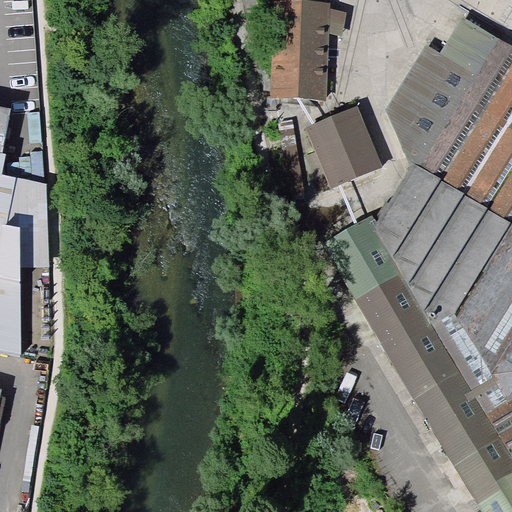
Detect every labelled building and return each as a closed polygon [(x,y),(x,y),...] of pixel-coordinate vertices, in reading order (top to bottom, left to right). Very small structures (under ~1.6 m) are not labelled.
[(278,104),(329,106),(332,12),(282,10),(278,104)] [(511,511),(511,54),(491,42),(495,37),(465,18),(439,60),(425,52),(386,113),(411,171),(389,208),(384,205),(370,227),(367,223),(323,249),(466,495),(459,499),(466,511),(473,507),(475,511),(511,511)] [(0,162),(9,114),(0,112),(0,162)] [(329,191),(378,171),(354,112),(305,133),(329,191)] [(39,183),(0,177),(0,351),(48,359),(39,183)]
